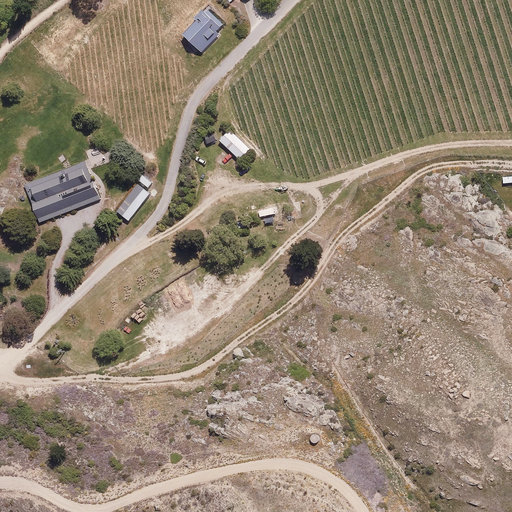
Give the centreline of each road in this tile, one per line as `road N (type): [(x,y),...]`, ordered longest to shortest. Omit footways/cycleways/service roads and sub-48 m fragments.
road 1 (unclassified): [(0,347),(142,229),(169,193),(194,100),(287,0)]
road 2 (unclassified): [(63,511),(145,485),(246,466),(288,473),(334,511)]
